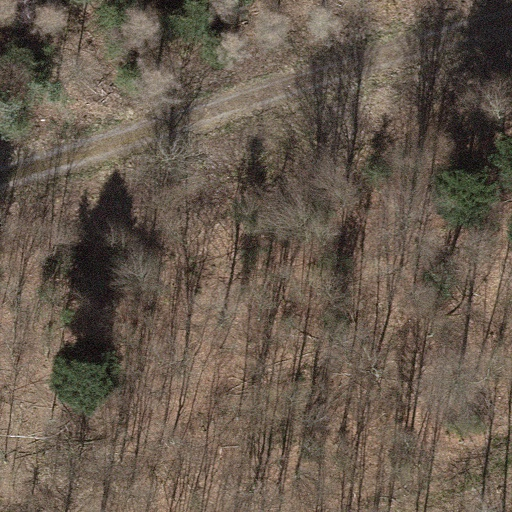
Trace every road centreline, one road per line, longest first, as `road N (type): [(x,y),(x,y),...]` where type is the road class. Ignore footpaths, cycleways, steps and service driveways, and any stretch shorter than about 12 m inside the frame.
road 1 (track): [(0,181),(511,27)]
road 2 (track): [(511,449),(367,511)]
